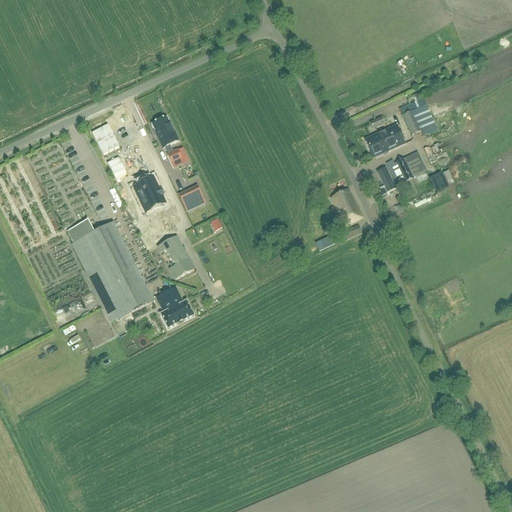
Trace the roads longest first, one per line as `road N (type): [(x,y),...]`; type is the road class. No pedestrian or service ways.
road 1 (unclassified): [(511,511),(274,28)]
road 2 (unclassified): [(0,155),(274,28)]
